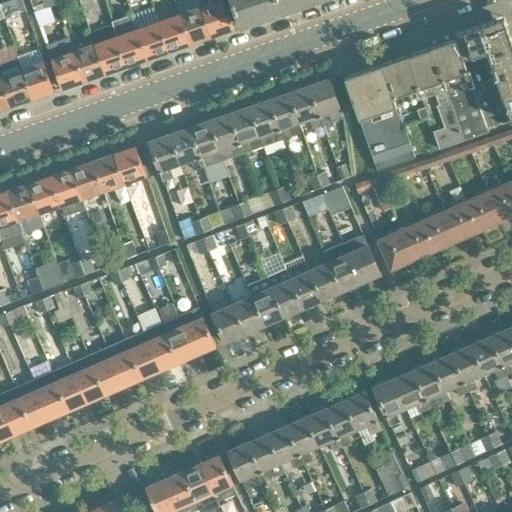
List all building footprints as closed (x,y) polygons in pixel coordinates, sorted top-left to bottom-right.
[(27,9),(23,0),(8,0),(0,3),(5,16),(27,9)] [(234,27),(224,0),(217,0),(202,5),(212,34),(234,27)] [(310,0),(232,0),(241,24),(310,0)] [(212,34),(202,5),(180,13),(190,42),(212,34)] [(155,6),(132,14),(137,28),(146,57),(169,49),(160,20),(155,6)] [(190,42),(180,13),(160,20),(169,49),(190,42)] [(511,45),(511,39),(507,24),(504,16),(480,25),(488,49),(487,49),(489,54),(511,45)] [(91,32),(94,43),(105,72),(126,65),(115,36),(111,25),(91,32)] [(488,49),(480,25),(464,30),(466,37),(458,40),(464,58),(464,57),(487,49),(488,49)] [(146,57),(137,28),(115,36),(126,65),(146,57)] [(73,50),(75,50),(71,39),(49,47),(63,87),(83,79),(73,50)] [(468,72),(464,58),(458,40),(457,39),(432,47),(464,139),(488,130),(482,112),(477,99),(473,85),(471,80),(468,72)] [(94,43),(75,50),(73,50),(83,79),(105,72),(94,43)] [(511,69),(511,45),(489,54),(496,75),(511,69)] [(464,139),(432,47),(407,56),(421,97),(436,92),(440,103),(438,104),(445,126),(434,130),(440,148),(464,139)] [(421,97),(407,56),(382,64),(397,105),(398,105),(421,97)] [(17,58),(0,64),(0,72),(11,105),(31,98),(21,69),(17,58)] [(479,68),(476,58),(466,62),(464,58),(468,72),(479,68)] [(55,89),(45,60),(21,69),(31,98),(55,89)] [(397,105),(382,64),(364,71),(395,163),(416,156),(398,105),(397,105)] [(484,81),(479,68),(468,72),(471,80),(473,85),(484,81)] [(511,93),(511,69),(496,75),(504,96),(511,93)] [(395,163),(364,71),(345,77),(376,169),(395,163)] [(0,108),(11,105),(0,72),(0,108)] [(340,107),(330,79),(318,83),(317,82),(310,84),(309,86),(322,124),(332,120),(329,111),(340,107)] [(489,95),(484,81),(473,85),(477,99),(489,95)] [(322,124),(309,86),(309,87),(298,90),(296,89),(290,91),(289,92),(303,131),(322,124)] [(303,131),(289,92),(289,93),(279,97),(277,96),(270,98),(270,100),(283,138),(303,131)] [(492,105),(489,95),(477,99),(482,112),(497,107),(496,104),(492,105)] [(283,138),(270,100),(259,104),(257,103),(250,105),(250,107),(263,145),(283,138)] [(498,123),(496,116),(502,113),(498,103),(496,104),(497,107),(482,112),(488,130),(489,130),(488,126),(498,123)] [(430,116),(426,106),(418,108),(421,119),(430,116)] [(263,145),(250,107),(239,111),(237,109),(230,112),(230,114),(243,152),(263,145)] [(243,152),(230,114),(219,118),(217,116),(211,119),(210,121),(223,159),(243,152)] [(223,159),(210,121),(199,125),(197,123),(191,125),(190,128),(189,128),(203,166),(204,165),(207,175),(226,168),(223,159)] [(203,166),(189,128),(179,131),(177,130),(171,132),(171,135),(170,135),(179,162),(191,158),(195,168),(203,166)] [(511,128),(493,135),(496,143),(511,137),(511,128)] [(179,162),(170,135),(159,138),(158,137),(151,139),(151,141),(149,142),(159,171),(160,171),(164,179),(174,175),(171,165),(179,162)] [(473,151),(496,143),(493,135),(470,143),(473,151)] [(473,151),(470,143),(447,151),(450,159),(473,151)] [(147,173),(137,146),(114,154),(124,181),(147,173)] [(319,152),(321,166),(345,163),(343,149),(319,152)] [(450,159),(447,151),(425,159),(427,167),(450,159)] [(124,181),(114,154),(92,161),(102,189),(124,181)] [(404,175),(427,167),(425,159),(402,167),(404,175)] [(102,189),(92,161),(71,169),(81,196),(102,189)] [(351,175),(346,162),(338,165),(342,179),(351,175)] [(404,175),(402,167),(379,175),(382,183),(404,175)] [(81,196),(71,169),(50,176),(60,204),(64,215),(85,208),(81,196)] [(331,183),(326,170),(316,173),(321,186),(331,183)] [(321,186),(316,173),(310,176),(314,189),(321,186)] [(382,183),(379,175),(356,183),(359,191),(382,183)] [(60,204),(50,176),(29,183),(39,211),(60,204)] [(511,214),(511,186),(510,182),(488,191),(500,220),(511,214)] [(39,211),(29,183),(8,191),(18,219),(18,218),(39,211)] [(291,198),(286,185),(277,188),(282,201),(291,198)] [(351,205),(343,185),(322,193),(327,206),(328,206),(344,241),(348,252),(347,253),(359,282),(362,280),(364,282),(372,279),(372,276),(381,272),(364,233),(347,240),(334,212),(351,205)] [(282,201),(277,188),(271,190),(275,204),(282,201)] [(18,219),(8,191),(0,193),(0,229),(3,237),(22,230),(18,218),(18,219)] [(500,220),(488,191),(466,201),(478,230),(500,220)] [(327,206),(322,193),(315,195),(320,208),(327,206)] [(264,208),(259,194),(238,203),(243,216),(264,208)] [(182,204),(188,221),(204,215),(198,198),(182,204)] [(478,230),(466,201),(444,210),(457,239),(478,230)] [(243,216),(238,203),(220,209),(225,223),(243,216)] [(297,217),(292,204),(291,204),(282,208),(287,221),(297,217)] [(287,221),(282,208),(276,210),(281,223),(287,221)] [(457,239),(444,210),(422,220),(435,249),(457,239)] [(214,227),(209,214),(199,218),(204,231),(214,227)] [(204,231),(199,218),(191,220),(196,234),(204,231)] [(248,236),(258,232),(253,219),(243,222),(248,236)] [(435,249),(422,220),(400,230),(413,258),(435,249)] [(248,236),(243,222),(233,226),(238,239),(248,236)] [(171,241),(166,227),(156,231),(160,245),(171,241)] [(413,258),(400,230),(378,239),(391,268),(413,258)] [(218,247),(213,234),(203,237),(208,250),(218,247)] [(208,250),(203,237),(187,244),(194,263),(204,259),(202,253),(208,250)] [(138,253),(133,240),(122,244),(127,257),(138,253)] [(348,252),(344,241),(324,250),(329,261),(327,261),(340,290),(343,289),(345,290),(352,287),(353,285),(359,282),(347,253),(348,252)] [(127,257),(122,244),(113,247),(118,261),(127,257)] [(167,264),(163,253),(154,256),(159,267),(167,264)] [(97,269),(92,255),(80,260),(85,273),(97,269)] [(159,267),(154,256),(148,258),(152,269),(159,267)] [(85,273),(80,260),(71,263),(69,258),(58,262),(57,259),(55,259),(63,281),(85,273)] [(63,281),(55,259),(45,263),(48,272),(38,275),(43,289),(63,281)] [(340,290),(327,261),(308,270),(321,298),(324,297),(326,298),(333,295),(333,293),(340,290)] [(131,277),(126,266),(117,270),(122,281),(131,277)] [(285,268),(266,276),(270,286),(283,315),(286,314),(288,315),(294,312),(294,310),(302,307),(289,278),(285,268)] [(122,281),(117,270),(100,276),(104,288),(122,281)] [(321,298),(308,270),(289,278),(302,307),(305,306),(307,307),(313,304),(313,302),(321,298)] [(43,289),(38,275),(28,279),(33,292),(43,289)] [(266,276),(246,285),(251,295),(263,324),(266,322),(268,324),(275,321),(275,319),(283,315),(270,286),(266,276)] [(93,291),(89,280),(80,283),(85,295),(93,291)] [(85,295),(80,283),(74,286),(78,297),(85,295)] [(11,301),(7,287),(0,289),(0,302),(1,305),(11,301)] [(69,305),(63,290),(54,293),(61,308),(69,305)] [(55,305),(51,294),(43,297),(47,309),(55,305)] [(263,324),(251,295),(232,303),(244,332),(247,331),(249,332),(255,329),(255,327),(263,324)] [(47,309),(43,297),(36,300),(40,311),(47,309)] [(38,316),(32,301),(23,305),(25,309),(28,315),(29,319),(30,318),(31,319),(38,316)] [(197,353),(180,314),(179,314),(173,302),(158,308),(164,321),(161,322),(178,361),(197,353)] [(244,332),(232,303),(212,312),(225,341),(228,339),(230,341),(236,338),(236,336),(244,332)] [(23,305),(13,308),(5,311),(10,323),(28,315),(25,309),(23,305)] [(215,345),(198,306),(180,314),(197,353),(215,345)] [(10,323),(5,311),(0,313),(0,317),(3,326),(10,323)] [(178,361),(161,322),(143,330),(160,369),(178,361)] [(511,358),(511,335),(509,328),(499,332),(497,331),(490,334),(508,373),(511,371),(511,359),(511,358)] [(160,369),(143,330),(125,338),(141,377),(160,369)] [(508,373),(490,334),(490,336),(480,341),(478,339),(471,342),(471,344),(470,345),(483,372),(494,367),(498,378),(508,373)] [(141,377),(125,338),(107,346),(123,385),(141,377)] [(483,372),(470,345),(461,349),(459,347),(452,350),(451,353),(469,390),(478,386),(473,376),(483,372)] [(123,385),(107,346),(89,354),(95,369),(106,393),(123,385)] [(469,390),(451,353),(441,357),(440,356),(432,359),(432,362),(444,389),(454,384),(458,395),(469,390)] [(106,393),(95,369),(89,354),(70,362),(87,401),(106,393)] [(69,409),(52,370),(48,360),(30,368),(34,378),(51,417),(69,409)] [(87,401),(70,362),(52,370),(69,409),(87,401)] [(444,389),(432,362),(422,366),(420,365),(413,367),(413,370),(412,370),(429,408),(440,403),(435,393),(444,389)] [(429,408),(412,370),(403,374),(401,373),(394,376),(394,378),(393,379),(405,406),(410,416),(421,411),(429,408)] [(51,417),(34,378),(15,386),(32,425),(51,417)] [(405,406),(393,379),(383,383),(381,381),(375,384),(375,387),(374,387),(386,416),(387,415),(391,425),(401,421),(396,410),(405,406)] [(32,425),(15,386),(0,392),(0,400),(14,433),(32,425)] [(381,428),(364,391),(362,390),(355,393),(355,395),(345,400),(361,436),(372,431),(372,432),(381,428)] [(361,436),(345,400),(343,398),(336,401),(336,404),(326,408),(342,446),(352,441),(352,440),(361,436)] [(0,439),(14,433),(0,400),(0,439)] [(342,446),(326,408),(325,408),(323,407),(316,410),(316,412),(307,416),(319,443),(329,439),(334,449),(342,446)] [(319,443),(307,416),(306,417),(304,415),(297,418),(297,421),(288,425),(305,462),(314,458),(309,448),(319,443)] [(487,415),(487,428),(501,428),(501,415),(487,415)] [(305,462),(288,425),(287,425),(285,424),(278,427),(278,429),(269,433),(285,471),(295,466),(305,462)] [(502,442),(497,430),(488,434),(494,446),(502,442)] [(285,471),(269,433),(267,434),(265,432),(259,435),(259,437),(250,441),(266,479),(269,485),(278,481),(275,476),(285,471)] [(494,446),(488,434),(481,438),(486,449),(494,446)] [(266,479),(250,441),(248,442),(246,441),(240,443),(240,446),(229,451),(241,479),(242,479),(246,488),(266,479)] [(438,442),(418,447),(421,459),(441,454),(438,442)] [(464,459),(459,447),(449,452),(455,464),(464,459)] [(511,460),(506,448),(505,448),(497,452),(503,464),(511,460)] [(409,485),(392,450),(373,458),(389,494),(409,485)] [(455,464),(449,452),(442,455),(448,467),(455,464)] [(503,464),(497,452),(490,455),(495,468),(503,464)] [(237,492),(220,454),(200,463),(212,491),(214,490),(219,500),(237,492)] [(184,470),(183,470),(195,498),(196,498),(200,508),(201,511),(203,511),(219,506),(217,501),(212,491),(200,463),(195,465),(193,461),(183,466),(184,470)] [(418,481),(426,478),(420,465),(412,469),(418,481)] [(473,478),(468,465),(459,469),(465,481),(473,478)] [(465,481),(459,469),(451,473),(457,485),(465,481)] [(195,498),(183,470),(164,478),(179,511),(191,511),(200,508),(196,498),(195,498)] [(179,511),(164,478),(145,487),(156,511),(179,511)] [(434,495),(428,483),(420,487),(426,499),(434,495)] [(378,500),(372,487),(363,491),(368,504),(378,500)] [(368,504),(363,491),(356,494),(362,507),(368,504)] [(398,511),(417,504),(411,491),(391,500),(396,511),(398,511)] [(350,511),(351,511),(345,499),(325,508),(326,511),(350,511)] [(121,511),(116,500),(98,507),(99,511),(121,511)] [(396,511),(391,500),(371,509),(372,511),(396,511)] [(470,511),(465,500),(452,506),(454,511),(470,511)] [(326,511),(325,508),(317,511),(311,511),(307,503),(301,506),(303,511),(326,511)]
